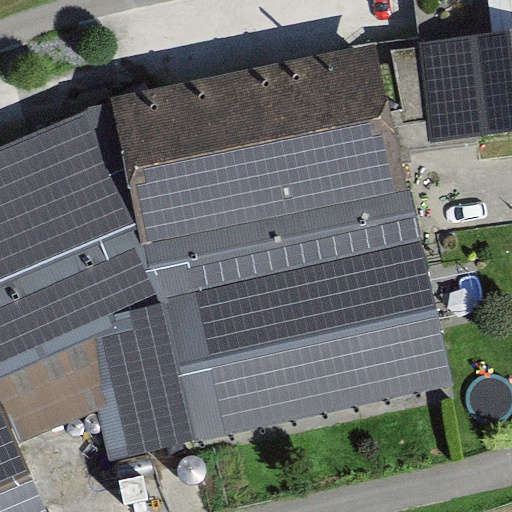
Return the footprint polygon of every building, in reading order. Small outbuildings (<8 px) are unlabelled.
[(511,44),(420,55),(431,152),(511,143),(511,44)] [(377,60),(112,113),(141,239),(165,312),(201,449),(455,389),(377,60)] [(112,113),(0,159),(0,297),(141,239),(112,113)] [(0,297),(0,402),(20,451),(98,421),(110,469),(201,449),(165,312),(141,239),(0,297)] [(0,511),(46,511),(20,451),(0,402),(0,511)]
